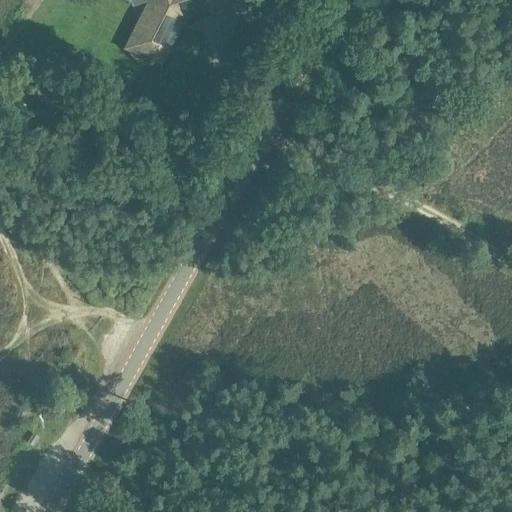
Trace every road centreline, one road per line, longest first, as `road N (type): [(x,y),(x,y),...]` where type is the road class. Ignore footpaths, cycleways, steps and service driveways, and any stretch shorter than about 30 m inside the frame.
road 1 (tertiary): [(51,511),(336,0)]
road 2 (track): [(262,133),(511,263)]
road 3 (unknown): [(0,203),(57,270),(83,318)]
road 4 (track): [(0,356),(28,309),(0,233)]
road 5 (track): [(28,309),(83,318),(146,344)]
